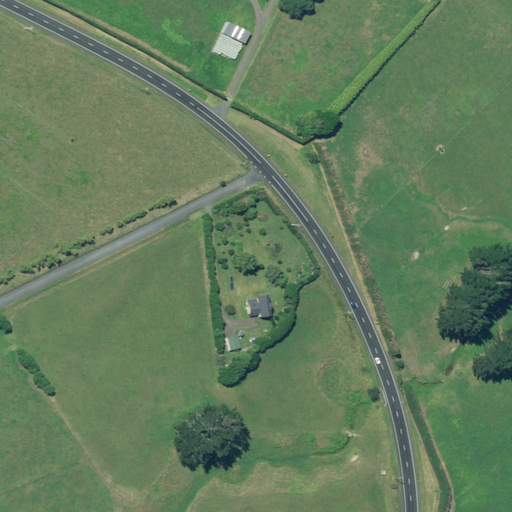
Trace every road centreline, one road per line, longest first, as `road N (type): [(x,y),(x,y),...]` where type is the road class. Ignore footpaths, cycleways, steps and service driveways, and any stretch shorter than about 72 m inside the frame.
road 1 (tertiary): [(267,170),(317,232),(368,327),(400,424),(412,511)]
road 2 (tertiary): [(1,0),(182,96),(267,170)]
road 3 (unclassified): [(267,170),(0,303)]
